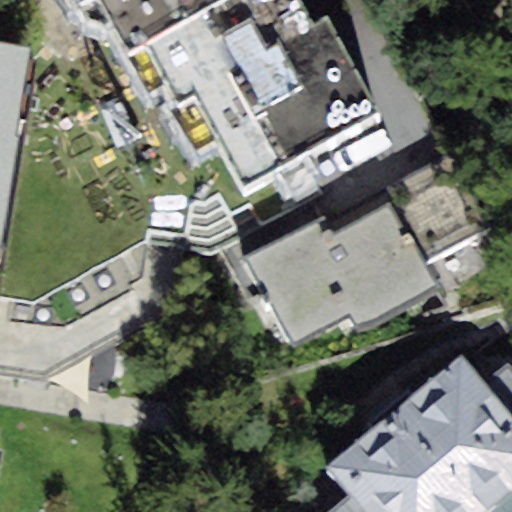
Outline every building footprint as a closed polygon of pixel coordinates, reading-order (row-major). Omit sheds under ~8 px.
[(65,0),(77,22),(94,15),(145,102),(160,94),(173,117),(188,110),(237,208),(374,137),(325,36),(309,48),(285,0),(249,0),(226,11),(220,0),(65,0)] [(0,253),(28,70),(0,65),(0,253)] [(318,230),(245,271),(290,357),(348,326),(355,340),(436,302),(388,213),(330,248),(318,230)] [(38,308),(1,303),(0,309),(0,374),(45,383),(175,309),(180,252),(152,246),(38,308)] [(323,471),(346,500),(330,511),(511,511),(511,381),(507,375),(484,394),(458,362),(323,471)]
